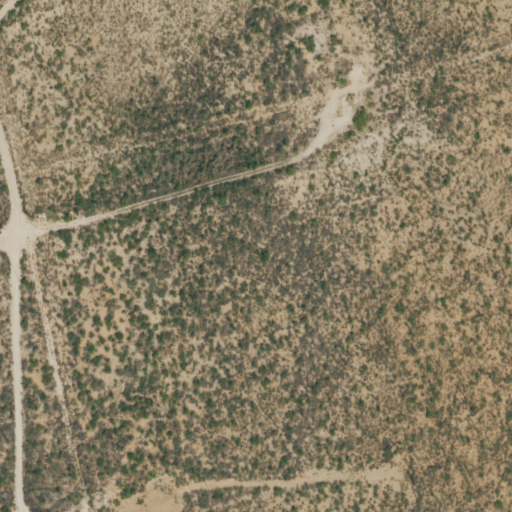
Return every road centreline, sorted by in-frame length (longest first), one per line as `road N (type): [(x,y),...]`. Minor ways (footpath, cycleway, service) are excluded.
road 1 (track): [(114,511),(44,238),(16,43),(41,0)]
road 2 (track): [(0,251),(354,113)]
